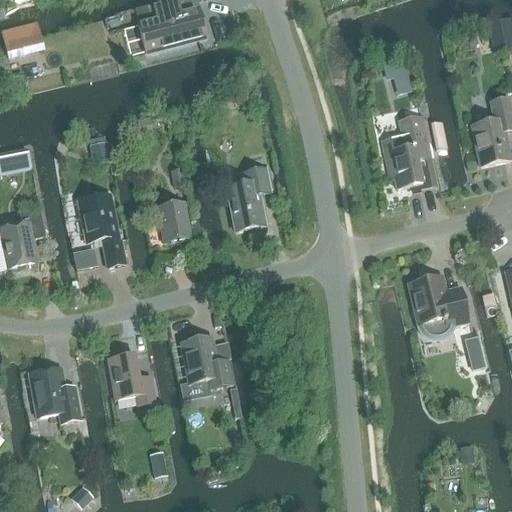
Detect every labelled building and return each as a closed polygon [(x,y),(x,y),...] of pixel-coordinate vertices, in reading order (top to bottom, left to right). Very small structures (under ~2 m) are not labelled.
[(177,2),(135,13),(146,57),(205,41),(195,2),(178,7),(177,2)] [(492,53),(511,48),(511,25),(511,20),(502,22),(498,23),(501,35),(489,37),(492,53)] [(495,23),(486,26),(489,37),(501,35),(498,23),(495,23)] [(32,40),(22,43),(25,56),(43,52),(39,38),(32,40)] [(405,78),(392,81),(397,98),(410,94),(405,78)] [(480,171),(509,165),(503,137),(511,134),(511,123),(508,102),(490,106),(494,126),(471,130),(480,171)] [(432,154),(447,151),(442,123),(431,126),(426,127),(432,154)] [(407,139),(381,144),(389,185),(395,184),(396,194),(421,189),(416,165),(430,162),(422,124),(404,127),(407,139)] [(129,129),(129,130),(131,139),(142,137),(140,127),(133,128),(129,129)] [(102,146),(86,150),(90,169),(106,166),(102,146)] [(25,154),(0,159),(0,178),(29,172),(25,154)] [(235,236),(264,230),(258,200),(270,197),(265,172),(241,177),(243,189),(226,192),(235,236)] [(179,175),(171,176),(174,192),(182,191),(179,175)] [(117,245),(108,200),(79,206),(87,247),(102,244),(107,271),(124,268),(119,245),(117,245)] [(164,247),(189,243),(183,207),(157,212),(164,247)] [(0,236),(7,273),(36,267),(31,243),(45,241),(39,211),(18,215),(21,228),(0,232),(0,236)] [(93,253),(73,257),(76,273),(96,269),(93,253)] [(451,331),(468,328),(459,291),(444,294),(441,281),(408,288),(418,329),(418,331),(419,333),(421,336),(423,338),(425,340),(429,342),(430,342),(433,343),(434,343),(437,343),(438,343),(440,342),(442,342),(444,340),(446,339),(447,338),(448,337),(450,335),(451,333),(451,331)] [(477,341),(465,344),(468,358),(481,355),(477,341)] [(215,366),(210,342),(181,347),(189,388),(206,385),(208,394),(232,389),(227,364),(215,366)] [(139,383),(134,360),(107,364),(114,404),(135,401),(136,409),(155,406),(150,381),(139,383)] [(59,389),(56,374),(28,379),(36,422),(58,418),(60,428),(80,424),(74,391),(64,393),(64,388),(59,389)] [(474,387),(466,396),(475,404),(483,395),(474,387)] [(471,449),(459,450),(460,463),(472,462),(471,449)] [(164,471),(152,473),(154,481),(166,479),(164,471)] [(81,490),(70,502),(80,511),(81,511),(92,501),(81,490)] [(1,500),(0,500),(0,511),(5,511),(10,506),(1,500)]
